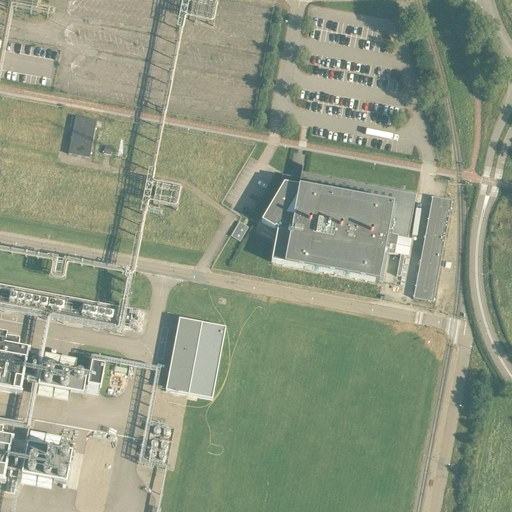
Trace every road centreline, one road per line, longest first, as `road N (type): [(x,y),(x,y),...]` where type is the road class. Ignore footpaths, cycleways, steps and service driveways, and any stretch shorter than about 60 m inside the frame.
road 1 (unclassified): [(479,226),(478,301),(511,377)]
road 2 (unclassified): [(511,94),(479,226)]
